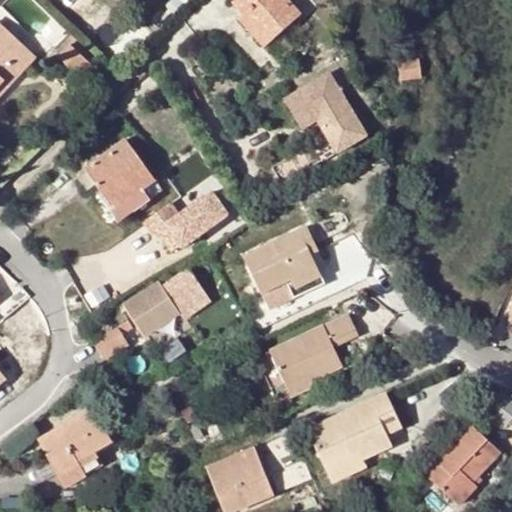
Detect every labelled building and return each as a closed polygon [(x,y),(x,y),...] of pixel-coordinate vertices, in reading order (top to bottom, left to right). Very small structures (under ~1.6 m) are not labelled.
[(288,0),(237,0),(237,1),(233,4),(244,15),(239,20),(265,48),(301,15),(288,0)] [(0,97),(36,58),(0,25),(0,97)] [(92,67),(70,46),(61,57),(82,77),(92,67)] [(414,47),(404,48),(405,60),(397,61),(400,79),(418,78),(414,47)] [(329,71),(285,99),(303,127),(318,118),(322,115),(327,121),(322,124),(339,150),(368,132),(329,71)] [(322,115),(318,118),(322,124),(327,121),(322,115)] [(126,142),(88,168),(115,209),(111,211),(120,222),(150,201),(144,191),(155,183),(126,142)] [(304,149),(274,168),(285,184),(314,166),(304,149)] [(162,193),(155,183),(144,191),(150,201),(162,193)] [(230,215),(214,192),(181,216),(172,204),(147,222),(156,234),(160,231),(169,225),(183,246),(185,248),(230,215)] [(169,225),(160,231),(175,251),(183,246),(169,225)] [(307,228),(301,231),(312,255),(318,252),(307,228)] [(301,231),(246,256),(262,293),(270,309),(295,297),(325,284),(312,255),(301,231)] [(217,264),(210,251),(179,272),(186,284),(217,264)] [(160,283),(125,306),(145,337),(179,315),(160,283)] [(306,375),(310,381),(342,367),(333,346),(359,333),(351,314),(272,351),(286,384),(306,375)] [(126,321),(96,341),(107,360),(129,346),(123,336),(132,330),(126,321)] [(0,387),(10,380),(0,366),(0,387)] [(306,375),(286,384),(290,391),(310,381),(306,375)] [(511,401),(499,391),(484,410),(505,427),(511,417),(511,401)] [(387,394),(309,429),(333,482),(367,467),(364,460),(392,446),(387,435),(402,428),(387,394)] [(79,462),(96,452),(112,443),(92,409),(41,439),(67,487),(101,467),(98,460),(82,468),(79,462)] [(472,483),(478,476),(499,453),(469,424),(424,472),(459,505),(476,486),(472,483)] [(255,447),(207,467),(223,503),(243,494),(248,505),(276,493),(255,447)] [(100,459),(96,452),(79,462),(82,468),(98,460),(100,459)] [(472,483),(476,486),(482,480),(478,476),(472,483)] [(227,511),(233,511),(248,505),(243,494),(223,503),(227,511)]
